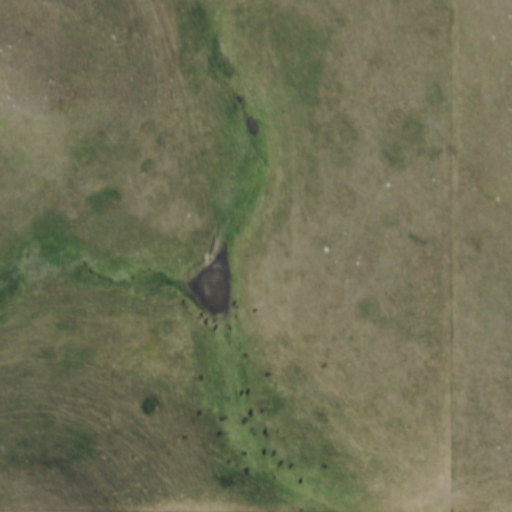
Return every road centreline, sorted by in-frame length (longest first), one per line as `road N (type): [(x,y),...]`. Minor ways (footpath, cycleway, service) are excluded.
road 1 (track): [(452,511),(453,0)]
road 2 (track): [(452,511),(0,506)]
